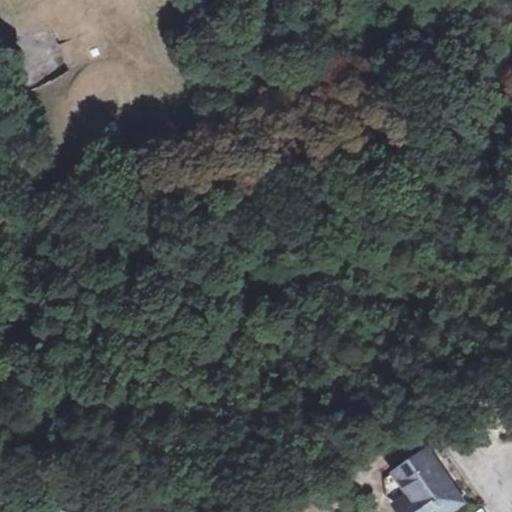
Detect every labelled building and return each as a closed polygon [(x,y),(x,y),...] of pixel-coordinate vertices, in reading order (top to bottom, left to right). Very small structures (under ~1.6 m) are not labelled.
[(84,51),(73,30),(60,36),(71,57),(84,51)] [(99,38),(93,40),(97,47),(102,45),(99,38)] [(68,96),(70,108),(76,120),(85,128),(96,133),(109,134),(120,131),(130,125),(137,116),(142,105),(142,94),(139,82),(132,73),(123,65),(112,62),(100,61),(88,65),(78,73),(71,84),(68,96)] [(446,511),(463,500),(427,449),(393,473),(408,494),(396,504),(401,511),(446,511)] [(92,511),(66,503),(62,511),(92,511)]
